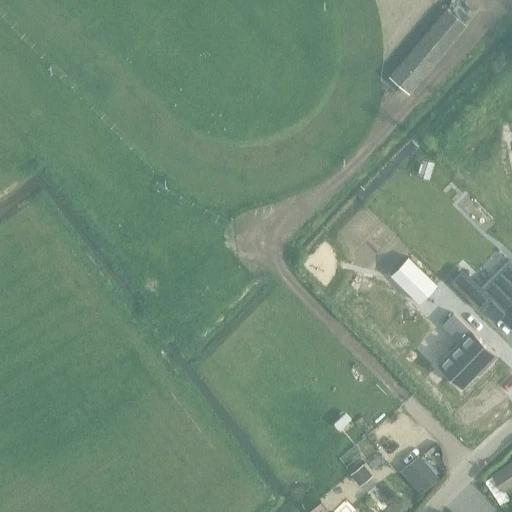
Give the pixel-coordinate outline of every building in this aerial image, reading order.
[(390,77),(409,93),(466,26),(446,10),(390,77)] [(408,257),(391,275),(420,303),(437,285),(408,257)] [(463,270),(452,281),(480,309),(490,299),(505,314),(503,316),(511,324),(511,262),(510,261),(482,289),(463,270)] [(461,342),(438,365),(461,387),(483,364),(485,366),(496,354),(454,313),(442,324),(460,341),(461,342)] [(406,468),(425,490),(436,480),(417,458),(406,468)] [(505,491),(511,486),(511,462),(485,481),(501,505),(510,499),(505,491)] [(363,465),(351,475),(358,484),(370,474),(363,465)]
